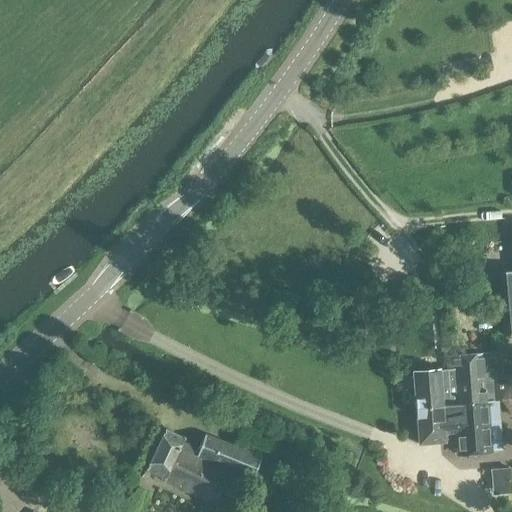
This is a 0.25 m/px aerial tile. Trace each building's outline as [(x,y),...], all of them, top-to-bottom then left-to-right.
[(511,272),(505,273),(507,297),(503,297),(505,333),(511,332),(511,272)] [(450,405),(494,401),(492,379),(502,379),(499,352),(446,356),(447,370),(448,376),(452,376),(453,384),(448,384),(450,405)] [(416,408),(450,405),(448,384),(453,384),(452,376),(448,376),(447,370),(413,372),(416,408)] [(502,400),(511,414),(511,381),(511,382),(502,400)] [(450,405),(416,408),(419,444),(445,442),(445,435),(462,433),(464,454),(498,451),(494,401),(450,405)] [(253,479),(261,458),(205,435),(200,449),(183,441),(184,438),(165,429),(146,469),(165,478),(164,480),(218,505),(234,471),(253,479)]
